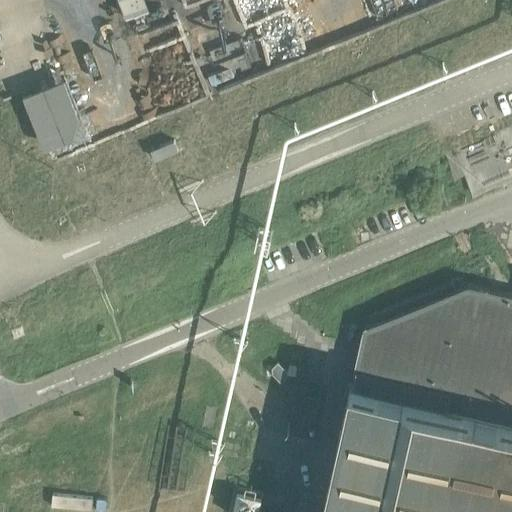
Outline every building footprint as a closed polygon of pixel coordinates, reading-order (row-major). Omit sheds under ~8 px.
[(122,0),(126,11),(149,3),(148,0),(122,0)] [(25,89),(44,144),(86,129),(67,75),(25,89)] [(456,155),(473,194),(511,178),(511,123),(451,149),(454,155),(456,155)] [(511,511),(511,291),(468,282),(460,285),(455,287),(452,280),(451,279),(449,279),(450,280),(420,292),(420,293),(397,302),(376,311),(376,310),(374,311),(375,311),(369,314),(370,315),(371,319),(372,321),(364,325),(363,331),(359,348),(355,367),(357,367),(355,373),(354,379),(353,384),(351,384),(346,404),(337,447),(334,457),(325,498),(322,511),(511,511)] [(280,381),(287,374),(287,371),(277,361),(272,368),(271,368),(272,372),(280,381)] [(92,497),(52,493),(51,505),(91,509),(92,497)]
